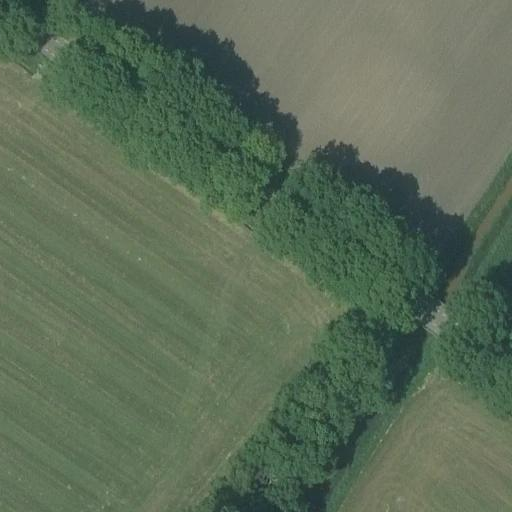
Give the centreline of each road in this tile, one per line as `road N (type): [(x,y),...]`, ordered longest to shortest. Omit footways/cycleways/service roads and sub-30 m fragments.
road 1 (tertiary): [(511,371),(0,9)]
road 2 (track): [(397,288),(386,327),(274,511)]
